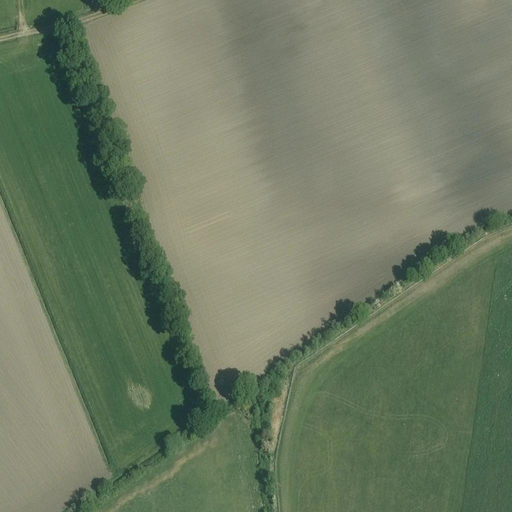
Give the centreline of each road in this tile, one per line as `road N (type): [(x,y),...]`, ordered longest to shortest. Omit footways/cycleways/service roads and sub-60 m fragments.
road 1 (track): [(61,25),(131,197)]
road 2 (track): [(0,39),(131,0)]
